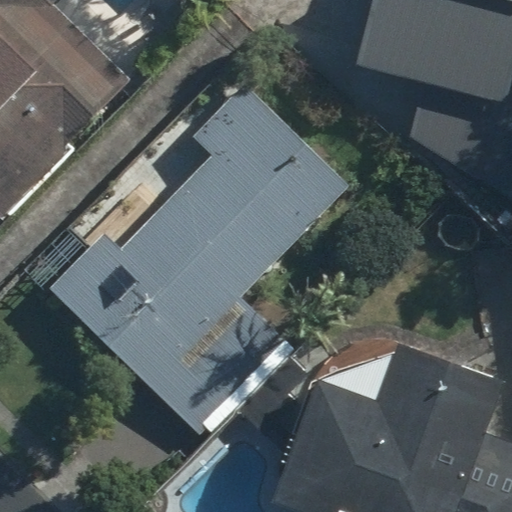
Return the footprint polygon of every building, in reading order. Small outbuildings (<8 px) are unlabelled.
[(125,78),(43,0),(0,0),(0,214),(4,219),(74,146),(66,139),(125,78)] [(511,0),(375,0),(361,64),(505,97),(511,66),(511,0)] [(238,291),(345,183),(242,81),(183,141),(192,149),(126,216),(111,201),(91,222),(100,231),(44,287),(203,444),(240,407),(267,433),(297,403),(288,393),(307,374),(287,354),(294,346),(238,291)] [(511,111),(451,96),(434,165),(511,184),(511,111)] [(511,511),(511,438),(475,442),(496,382),(395,346),(377,399),(317,378),(272,503),(296,511),(511,511)]
